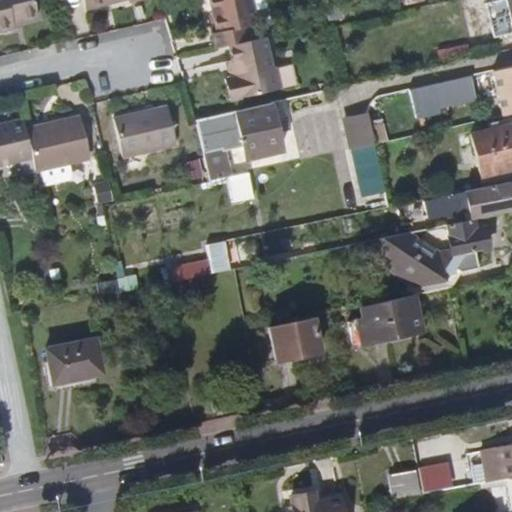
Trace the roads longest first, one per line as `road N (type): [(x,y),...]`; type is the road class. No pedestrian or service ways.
road 1 (secondary): [(87,472),(511,385)]
road 2 (residential): [(0,76),(141,46)]
road 3 (residential): [(28,484),(0,354)]
